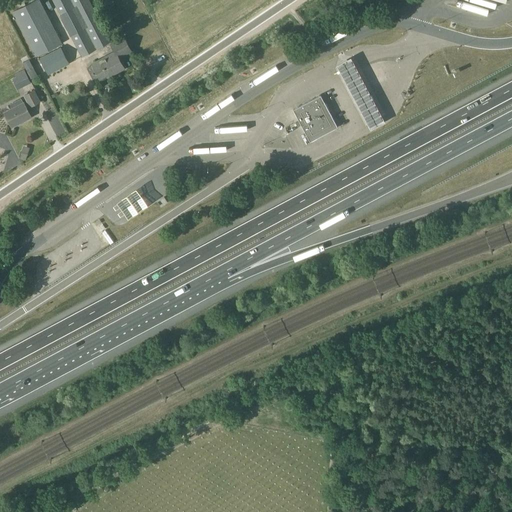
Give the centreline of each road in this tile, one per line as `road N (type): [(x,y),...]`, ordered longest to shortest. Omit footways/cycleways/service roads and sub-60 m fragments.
road 1 (motorway): [(511,89),(0,362)]
road 2 (track): [(36,511),(324,362),(511,285)]
road 3 (unclassified): [(0,197),(290,0)]
road 4 (motorway): [(206,283),(511,120)]
road 5 (motorway): [(206,283),(229,283),(511,178)]
road 6 (motorway): [(0,392),(206,283)]
